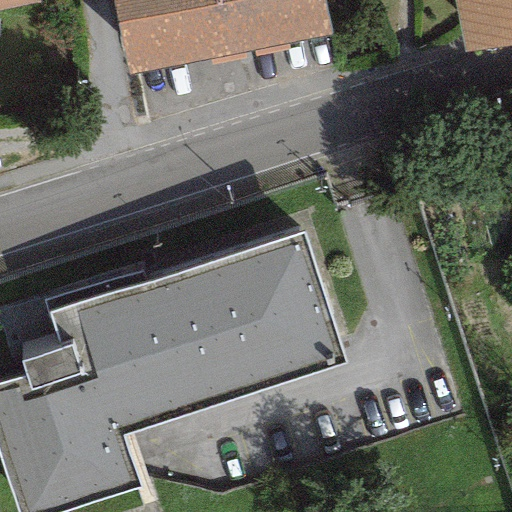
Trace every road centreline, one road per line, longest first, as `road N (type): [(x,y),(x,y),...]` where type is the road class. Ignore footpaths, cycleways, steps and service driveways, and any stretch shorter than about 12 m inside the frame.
road 1 (unclassified): [(0,169),(511,7)]
road 2 (unknown): [(64,0),(16,112)]
